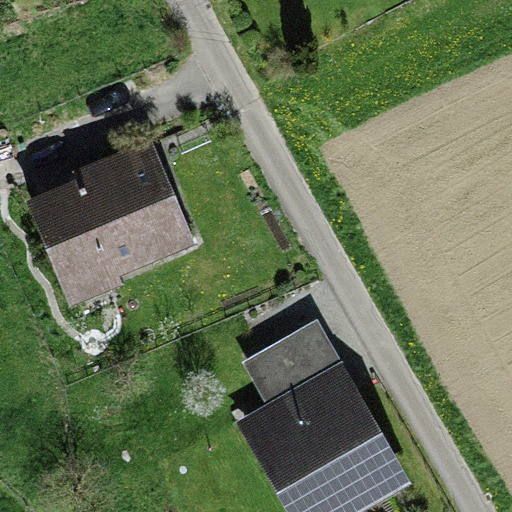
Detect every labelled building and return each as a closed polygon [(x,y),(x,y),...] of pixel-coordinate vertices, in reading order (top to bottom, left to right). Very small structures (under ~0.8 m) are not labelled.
[(0,0),(0,10),(19,0),(0,0)] [(261,0),(265,12),(303,0),(261,0)] [(156,153),(29,205),(74,314),(201,262),(156,153)] [(321,336),(247,373),(269,416),(343,378),(321,336)] [(269,416),(240,432),(282,511),(384,511),(413,497),(349,375),(343,378),(269,416)]
